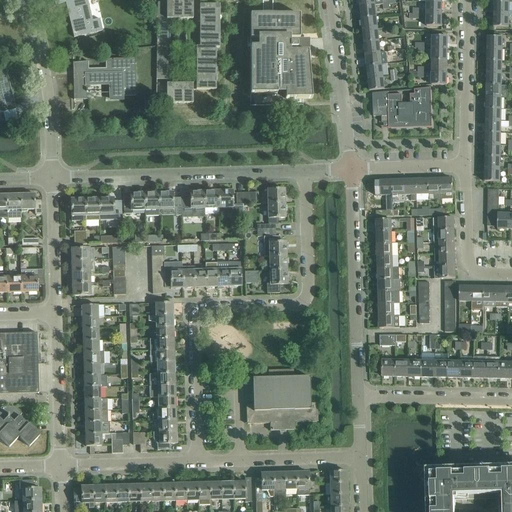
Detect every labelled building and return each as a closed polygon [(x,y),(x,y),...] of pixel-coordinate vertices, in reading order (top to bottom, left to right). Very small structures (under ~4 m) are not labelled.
[(54,0),(55,5),(67,2),(75,37),(102,31),(99,19),(92,21),(86,0),(54,0)] [(166,0),(167,2),(167,19),(175,19),(175,0),(166,0)] [(175,0),(175,19),(184,19),(183,0),(175,0)] [(183,0),(184,19),(193,19),(192,0),(183,0)] [(167,35),(167,23),(167,19),(167,2),(158,2),(156,80),(167,80),(167,42),(168,42),(168,35),(167,35)] [(427,2),(427,14),(442,15),(442,3),(427,2)] [(494,15),(509,15),(509,3),(494,3),(494,15)] [(219,5),(200,5),(200,14),(219,14),(219,5)] [(361,19),(376,18),(375,6),(360,8),(361,19)] [(200,14),(200,22),(219,22),(219,14),(200,14)] [(261,38),(261,43),(259,43),(259,44),(261,44),(261,47),(250,47),(250,48),(250,94),(277,94),(277,91),(279,91),(279,92),(280,92),(280,91),(285,91),(285,99),(303,99),(307,99),(312,99),(310,75),(307,52),(304,52),(304,38),(300,38),(300,14),(277,14),(276,14),(273,14),(272,14),(263,14),(260,14),(250,14),(250,38),(261,38)] [(442,27),(442,15),(427,14),(427,27),(442,27)] [(509,28),(509,15),(494,15),(494,27),(509,28)] [(363,31),(378,30),(376,18),(361,19),(363,31)] [(200,22),(200,30),(219,30),(219,22),(200,22)] [(219,39),(219,30),(200,30),(200,39),(219,39)] [(378,30),(363,31),(364,43),(379,42),(378,30)] [(433,37),(432,49),(447,49),(448,37),(433,37)] [(487,37),(487,50),(502,50),(502,38),(487,37)] [(200,47),(216,47),(216,48),(219,48),(219,39),(200,39),(200,47)] [(379,42),(364,43),(365,55),(380,54),(379,42)] [(196,47),(196,56),(216,56),(216,48),(216,47),(200,47),(196,47)] [(447,61),(447,49),(432,49),(432,61),(447,61)] [(502,50),(487,50),(487,62),(502,62),(502,50)] [(380,54),(365,55),(367,67),(382,65),(380,54)] [(216,64),(216,56),(196,56),(196,64),(216,64)] [(76,62),(76,63),(76,74),(73,74),(74,100),(87,100),(86,92),(87,92),(87,89),(86,89),(86,84),(110,84),(110,99),(122,99),(122,96),(136,96),(135,64),(130,64),(130,59),(111,59),(105,60),(105,68),(88,69),(88,61),(76,62)] [(447,61),(432,61),(432,73),(447,73),(447,61)] [(502,62),(487,62),(487,74),(502,74),(502,62)] [(196,64),(196,73),(216,73),(216,64),(196,64)] [(382,65),(367,67),(368,79),(383,77),(382,65)] [(5,69),(0,70),(0,111),(2,111),(2,113),(16,109),(15,107),(12,98),(13,98),(12,96),(13,95),(9,81),(8,79),(5,69)] [(196,81),(216,81),(216,73),(196,73),(196,81)] [(447,86),(447,73),(432,73),(432,85),(447,86)] [(502,74),(487,74),(486,86),(501,86),(502,74)] [(383,77),(368,79),(370,91),(384,90),(383,77)] [(196,90),(216,90),(216,81),(196,81),(196,90)] [(175,103),(176,84),(167,84),(167,103),(175,103)] [(176,84),(175,103),(184,103),(184,84),(176,84)] [(193,103),(193,84),(184,84),(184,103),(193,103)] [(501,86),(486,86),(486,98),(501,98),(501,86)] [(388,93),(372,94),(373,117),(381,117),(382,123),(388,123),(389,129),(432,128),(431,89),(414,90),(414,95),(410,95),(410,105),(402,105),(402,95),(388,96),(388,93)] [(501,98),(486,98),(486,110),(501,110),(501,98)] [(501,110),(486,110),(486,122),(501,122),(501,110)] [(501,122),(486,122),(486,134),(501,134),(501,122)] [(501,134),(486,134),(485,146),(500,146),(501,134)] [(500,146),(485,146),(485,158),(500,158),(500,146)] [(500,158),(485,158),(485,170),(500,170),(500,158)] [(500,182),(500,170),(485,170),(485,182),(500,182)] [(453,179),(440,180),(441,200),(453,200),(453,194),(453,179)] [(416,180),(404,181),(405,196),(411,195),(411,197),(411,202),(417,201),(417,195),(416,180)] [(429,195),(428,180),(416,180),(417,195),(429,195)] [(440,180),(428,180),(429,195),(435,195),(435,200),(441,200),(440,180)] [(376,211),(376,217),(393,217),(393,211),(393,203),(392,181),(375,182),(376,196),(386,196),(386,211),(376,211)] [(405,203),(405,196),(404,181),(392,181),(393,203),(405,203)] [(262,204),(268,204),(285,204),(284,189),(267,190),(267,192),(261,192),(262,204)] [(219,214),(219,208),(218,191),(204,192),(205,215),(219,214)] [(232,191),(218,191),(219,208),(227,208),(227,212),(230,213),(233,214),(235,214),(238,215),(241,215),(243,215),(243,205),(236,205),(233,205),(232,191)] [(182,197),(182,198),(182,216),(182,218),(183,218),(205,217),(205,215),(204,192),(190,192),(190,196),(182,197)] [(132,196),(125,196),(125,205),(126,214),(133,214),(133,211),(145,210),(145,193),(132,194),(132,196)] [(159,193),(145,193),(145,210),(145,216),(159,216),(159,210),(159,193)] [(182,216),(182,198),(173,198),(173,193),(159,193),(159,210),(175,210),(175,216),(182,216)] [(21,195),(21,210),(34,210),(35,214),(36,215),(42,215),(41,200),(35,200),(35,194),(21,195)] [(21,195),(7,195),(7,219),(21,218),(21,210),(21,195)] [(113,198),(99,199),(100,221),(120,221),(120,215),(114,215),(113,198)] [(85,199),(71,199),(71,221),(86,221),(86,222),(85,199)] [(99,199),(85,199),(86,222),(100,221),(99,199)] [(285,204),(268,204),(268,219),(268,225),(275,224),(278,224),(278,218),(285,218),(285,204)] [(422,210),(417,210),(417,216),(423,216),(429,216),(429,214),(429,210),(429,208),(429,207),(422,208),(422,210)] [(510,215),(502,215),(499,215),(498,215),(498,221),(498,227),(498,230),(510,230),(510,215)] [(439,219),(434,219),(434,231),(454,231),(454,218),(439,219)] [(376,220),(377,233),(392,232),(391,220),(376,220)] [(454,231),(434,231),(434,243),(454,243),(454,231)] [(377,233),(377,245),(392,244),(392,232),(377,233)] [(276,237),(264,237),(264,257),(269,257),(286,257),(286,242),(280,243),(280,236),(276,237)] [(455,255),(454,243),(434,243),(435,255),(455,255)] [(377,245),(377,257),(399,256),(398,244),(392,244),(377,245)] [(163,246),(151,247),(152,259),(164,258),(163,246)] [(89,248),(71,249),(72,261),(89,260),(94,260),(94,248),(89,248)] [(435,267),(455,267),(455,255),(435,255),(435,267)] [(399,256),(377,257),(378,269),(399,268),(399,256)] [(286,257),(269,257),(270,271),(287,271),(286,257)] [(89,260),(72,261),(72,273),(90,272),(94,272),(94,260),(89,260)] [(170,263),(164,263),(164,264),(164,270),(164,276),(164,282),(164,288),(170,288),(171,289),(183,288),(182,271),(182,267),(182,263),(170,263)] [(217,263),(205,264),(205,271),(206,287),(218,287),(217,270),(217,269),(217,263)] [(228,263),(217,263),(217,269),(217,270),(218,287),(229,287),(229,263),(228,263)] [(240,263),(229,263),(229,287),(241,286),(241,269),(240,269),(240,263)] [(194,267),(182,267),(182,271),(183,288),(194,288),(194,271),(194,267)] [(435,267),(434,267),(435,279),(456,279),(455,267),(435,267)] [(378,269),(378,281),(399,280),(399,268),(378,269)] [(36,270),(21,270),(21,275),(21,293),(38,292),(37,285),(44,285),(43,270),(36,270)] [(205,271),(194,271),(194,288),(206,287),(205,271)] [(287,285),(287,271),(270,271),(270,285),(268,285),(268,294),(279,293),(279,285),(287,285)] [(72,273),(72,284),(90,284),(90,272),(72,273)] [(12,275),(7,275),(7,277),(7,293),(21,293),(21,275),(12,275)] [(399,280),(378,281),(379,293),(400,292),(399,280)] [(90,296),(90,284),(72,284),(73,296),(90,296)] [(472,302),(472,287),(460,287),(459,302),(472,302)] [(472,302),(472,310),(484,311),(484,308),(484,288),(472,287),(472,302)] [(484,308),(496,308),(496,288),(484,288),(484,308)] [(508,308),(508,288),(496,288),(496,308),(508,308)] [(379,293),(379,305),(394,304),(400,304),(400,292),(379,293)] [(165,304),(155,304),(156,316),(173,315),(172,303),(165,304)] [(379,305),(379,317),(394,316),(394,304),(379,305)] [(98,306),(82,306),(82,318),(98,318),(105,317),(104,305),(98,306)] [(137,305),(129,305),(129,311),(129,317),(137,316),(140,316),(140,309),(137,309),(137,305)] [(156,316),(148,316),(148,321),(156,322),(156,328),(173,327),(173,315),(156,316)] [(394,316),(379,317),(380,329),(395,329),(400,329),(399,316),(394,316)] [(98,329),(98,318),(82,318),(82,330),(98,329)] [(459,333),(471,333),(471,325),(459,325),(459,333)] [(173,327),(156,328),(156,339),(173,339),(173,327)] [(83,341),(99,341),(98,329),(82,330),(83,341)] [(0,394),(38,393),(36,334),(0,334),(0,394)] [(396,343),(396,336),(380,336),(380,347),(396,346),(396,343)] [(156,339),(149,340),(150,351),(157,351),(174,350),(173,339),(156,339)] [(99,353),(99,341),(83,341),(83,353),(99,353)] [(157,351),(150,351),(150,363),(157,363),(174,362),(174,350),(157,351)] [(99,353),(83,353),(83,365),(99,364),(105,364),(105,352),(99,353)] [(474,363),(473,379),(487,379),(487,358),(474,358),(474,363)] [(487,358),(487,379),(499,380),(500,363),(500,358),(487,358)] [(396,378),(396,361),(382,361),(382,377),(396,378)] [(396,378),(409,378),(409,361),(396,361),(396,378)] [(409,378),(421,378),(422,362),(409,361),(409,378)] [(174,362),(157,363),(157,374),(174,374),(174,362)] [(422,362),(421,378),(435,378),(435,362),(422,362)] [(435,378),(447,379),(448,362),(435,362),(435,378)] [(447,379),(461,379),(461,362),(448,362),(447,379)] [(461,379),(473,379),(474,363),(461,362),(461,379)] [(499,380),(511,379),(511,363),(500,363),(499,380)] [(100,376),(99,364),(83,365),(84,376),(100,376)] [(318,422),(317,404),(310,404),(309,377),(294,377),(293,370),(268,371),(268,378),(252,379),(253,405),(246,405),(246,424),(270,424),(270,431),(295,430),(295,423),(318,422)] [(157,374),(149,375),(150,386),(175,386),(174,374),(157,374)] [(100,376),(84,376),(84,388),(100,388),(107,387),(106,376),(100,376)] [(175,386),(150,386),(150,398),(158,398),(175,397),(175,386)] [(100,399),(100,388),(84,388),(84,400),(100,399)] [(175,397),(158,398),(158,409),(175,409),(175,397)] [(84,400),(85,411),(107,411),(106,399),(100,399),(84,400)] [(1,407),(0,408),(0,439),(9,447),(19,437),(29,447),(39,436),(39,433),(29,424),(27,424),(19,416),(21,414),(14,407),(1,407)] [(155,414),(153,414),(153,421),(159,421),(176,421),(175,409),(158,409),(158,410),(155,410),(155,414)] [(107,422),(107,411),(85,411),(85,423),(107,422)] [(176,421),(159,421),(159,433),(176,432),(176,421)] [(107,423),(85,423),(85,435),(105,434),(105,432),(106,432),(106,431),(107,431),(108,430),(109,430),(109,429),(110,429),(111,428),(111,427),(112,427),(112,426),(112,425),(112,424),(113,423),(113,422),(107,423)] [(176,444),(176,432),(159,433),(153,433),(153,439),(157,445),(157,451),(171,450),(170,444),(176,444)] [(105,434),(85,435),(86,447),(90,447),(94,447),(102,446),(101,439),(111,439),(111,434),(105,434)] [(116,434),(111,434),(111,439),(112,454),(123,454),(123,446),(122,440),(116,440),(116,434)] [(432,476),(426,476),(426,511),(511,511),(511,466),(438,469),(437,469),(432,469),(432,476)] [(327,484),(330,484),(347,483),(347,471),(330,472),(330,479),(326,479),(327,484)] [(308,472),(296,473),(297,490),(297,496),(309,496),(309,495),(309,488),(308,488),(308,481),(308,474),(308,472)] [(261,478),(255,478),(255,483),(256,502),(262,502),(262,491),(267,491),(270,497),(274,497),(273,491),(273,473),(261,474),(261,478)] [(285,473),(273,473),(273,491),(285,490),(285,473)] [(296,473),(285,473),(285,490),(297,490),(296,473)] [(33,488),(33,480),(20,481),(20,489),(22,489),(23,502),(41,501),(41,488),(33,488)] [(245,482),(233,483),(233,500),(245,499),(245,503),(251,503),(251,483),(245,483),(245,482)] [(210,483),(198,484),(198,501),(199,505),(210,505),(210,500),(210,483)] [(221,483),(210,483),(210,500),(222,500),(221,483)] [(233,483),(221,483),(222,500),(233,500),(233,483)] [(347,495),(347,483),(330,484),(330,495),(347,495)] [(175,484),(163,485),(163,502),(175,501),(175,484)] [(186,484),(175,484),(175,501),(187,501),(186,484)] [(198,484),(186,484),(187,501),(198,501),(198,484)] [(140,485),(128,486),(128,503),(140,502),(140,485)] [(151,485),(140,485),(140,502),(152,502),(151,485)] [(163,485),(151,485),(152,502),(163,502),(163,485)] [(104,486),(93,487),(93,504),(105,503),(104,486)] [(116,486),(104,486),(105,503),(117,503),(116,486)] [(128,486),(116,486),(117,503),(128,503),(128,486)] [(81,492),(73,493),(74,506),(82,506),(82,504),(89,504),(89,509),(93,509),(93,504),(93,487),(81,487),(81,488),(81,492)] [(330,507),(348,507),(347,495),(330,495),(330,507)] [(23,511),(41,511),(41,501),(23,502),(23,511)]
